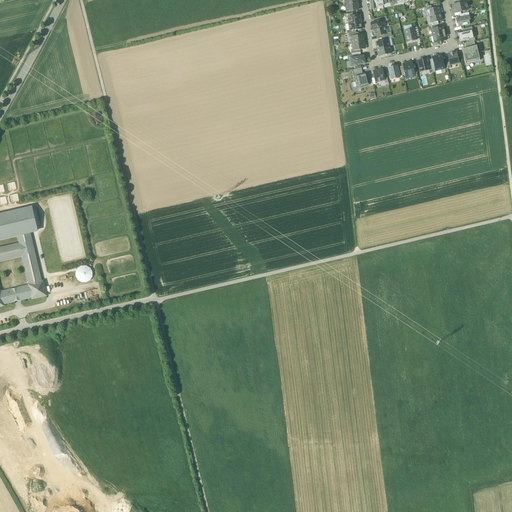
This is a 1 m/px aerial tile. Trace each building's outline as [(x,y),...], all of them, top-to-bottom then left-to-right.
[(347,2),(346,2),(348,11),(358,9),(357,1),(354,1),(347,2)] [(468,10),(466,2),(459,4),(452,5),(454,13),(468,10)] [(440,14),(439,7),(431,9),(427,10),(428,17),(430,16),(440,14)] [(442,21),(440,14),(430,16),(431,23),(438,22),(442,21)] [(353,16),(348,17),(349,24),(361,22),(360,15),(353,16)] [(461,18),(455,19),(457,27),(471,24),(469,16),(461,18)] [(384,20),(378,21),(377,22),(376,22),(372,23),(371,24),(372,26),(373,29),(385,27),(386,27),(384,20)] [(361,22),(349,24),(349,30),(350,31),(355,30),(361,29),(361,22)] [(445,33),(444,26),(438,28),(432,29),(433,36),(445,33)] [(385,27),(373,29),(375,36),(382,35),(386,34),(386,33),(385,27)] [(414,29),(405,31),(408,42),(416,40),(416,37),(414,29)] [(474,38),(472,30),(464,32),(458,34),(460,42),(469,39),(474,38)] [(447,40),(445,33),(433,36),(435,43),(441,42),(447,40)] [(358,36),(351,37),(352,44),(364,42),(363,35),(358,36)] [(376,42),(377,49),(390,46),(388,39),(383,41),(376,42)] [(364,42),(352,44),(353,50),(360,49),(365,49),(364,42)] [(377,49),(379,56),(387,54),(392,53),(390,46),(377,49)] [(466,48),(462,49),(465,64),(480,60),(476,46),(475,46),(466,48)] [(456,52),(448,54),(449,62),(450,65),(459,63),(456,52)] [(352,57),(350,57),(351,66),(357,66),(357,65),(366,64),(365,55),(361,56),(352,57)] [(434,64),(436,71),(444,69),(441,55),(432,57),(434,64)] [(426,59),(418,61),(421,72),(429,70),(428,65),(426,59)] [(412,62),(403,64),(404,66),(406,75),(406,77),(415,75),(412,62)] [(388,68),(391,79),(400,77),(397,66),(388,68)] [(376,82),(384,80),(383,75),(382,69),(373,71),(376,82)] [(369,85),(366,73),(363,74),(354,76),(357,88),(369,85)] [(31,207),(0,214),(0,239),(17,235),(30,232),(37,231),(31,207)] [(0,248),(0,261),(22,256),(29,285),(41,282),(30,232),(17,235),(19,244),(0,248)] [(82,266),(79,268),(76,271),(76,276),(78,280),(82,282),(87,282),(91,280),(93,276),(93,272),(90,268),(87,266),(82,266)] [(29,285),(0,291),(0,306),(3,306),(3,304),(32,298),(32,299),(46,295),(43,282),(41,282),(29,285)] [(88,301),(98,300),(96,290),(87,291),(88,301)]
